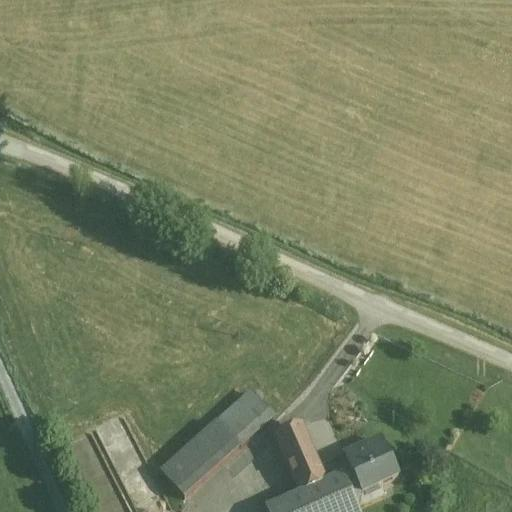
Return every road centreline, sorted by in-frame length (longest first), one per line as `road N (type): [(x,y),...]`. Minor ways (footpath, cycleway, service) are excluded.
road 1 (unclassified): [(511,360),(0,136)]
road 2 (track): [(0,368),(60,511)]
